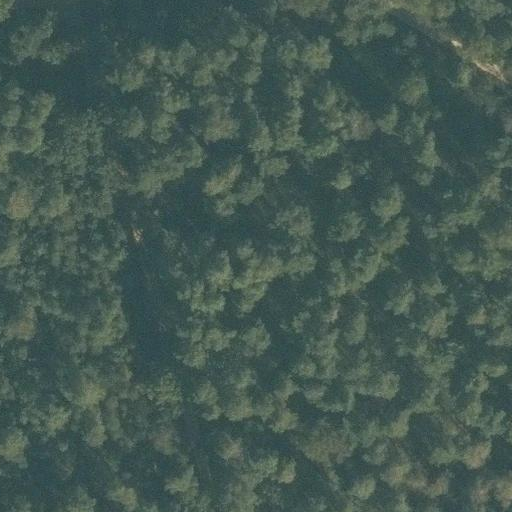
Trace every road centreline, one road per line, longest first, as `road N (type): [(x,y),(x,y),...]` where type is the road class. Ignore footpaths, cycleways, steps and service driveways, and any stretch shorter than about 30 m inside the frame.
road 1 (track): [(77,0),(215,511)]
road 2 (track): [(511,79),(385,0)]
